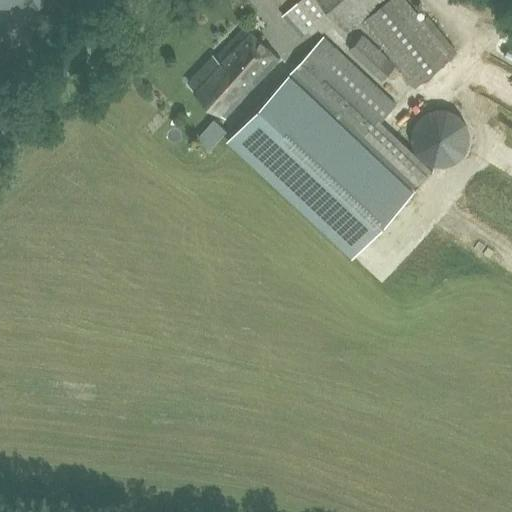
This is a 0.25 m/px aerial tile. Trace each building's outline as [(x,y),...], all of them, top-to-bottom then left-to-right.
[(459,52),(443,33),(429,15),(424,19),(407,0),(321,0),(338,20),(348,32),(362,20),(414,87),(459,52)] [(298,1),(282,15),(298,33),(301,36),(304,33),(308,30),(311,33),(319,26),(298,1)] [(214,54),(188,82),(226,117),(281,57),(245,25),(216,57),(214,54)] [(434,169),(381,121),(396,104),(324,37),(281,83),(407,198),(434,169)] [(281,83),(228,139),(353,257),(407,198),(281,83)] [(466,142),(466,137),(464,132),(461,126),(458,123),(455,120),(451,118),(446,117),(439,116),(430,119),(426,121),(422,125),(419,129),(417,134),(416,143),(416,147),(419,153),(421,157),(424,161),(432,165),(436,167),(443,167),(446,167),(453,164),(460,159),(464,152),(466,148),(466,142)]
